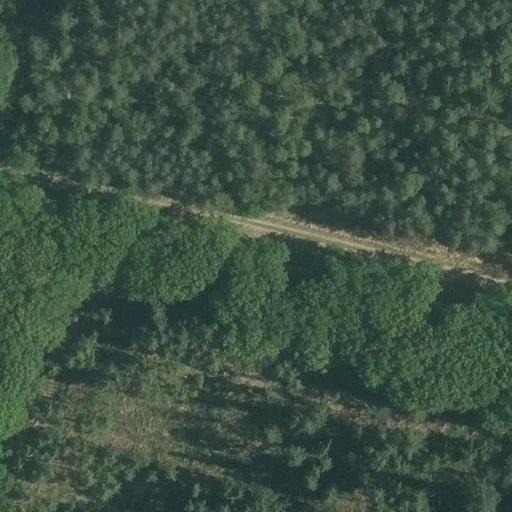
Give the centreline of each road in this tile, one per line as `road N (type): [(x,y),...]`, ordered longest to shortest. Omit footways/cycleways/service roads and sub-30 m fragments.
road 1 (track): [(511,294),(45,183)]
road 2 (track): [(65,0),(45,183)]
